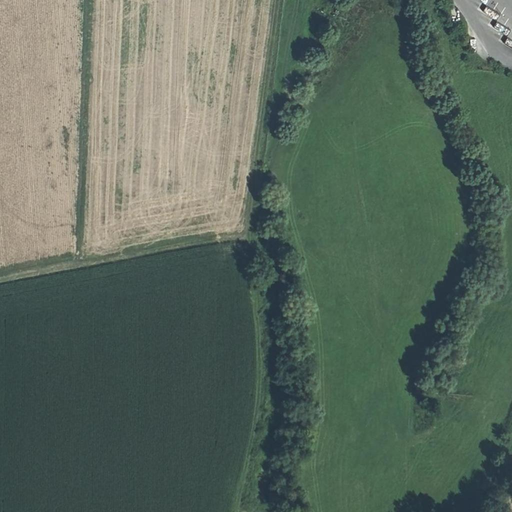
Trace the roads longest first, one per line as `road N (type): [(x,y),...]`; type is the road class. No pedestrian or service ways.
road 1 (track): [(278,0),(252,233),(0,280)]
road 2 (track): [(252,233),(261,367),(235,511)]
